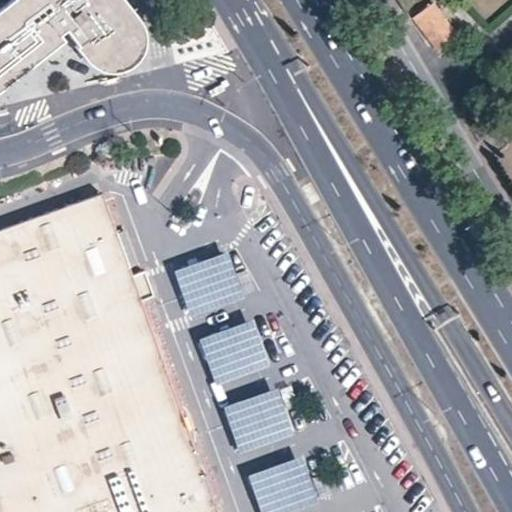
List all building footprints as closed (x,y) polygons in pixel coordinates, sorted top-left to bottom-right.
[(141,47),(173,22),(155,0),(0,0),(0,98),(43,64),(84,16),(112,40),(141,47)] [(429,2),(411,14),(433,47),(452,34),(429,2)] [(511,53),(499,65),(511,79),(511,53)] [(212,511),(211,509),(207,497),(98,197),(0,231),(0,511),(212,511)] [(173,268),(190,321),(244,304),(227,251),(173,268)] [(280,312),(254,321),(262,342),(286,332),(280,312)] [(238,452),(293,432),(277,386),(222,405),(238,452)] [(248,472),(259,511),(284,511),(318,502),(304,455),(248,472)]
